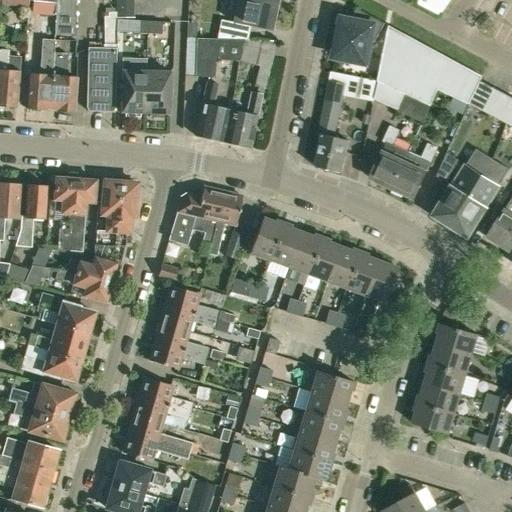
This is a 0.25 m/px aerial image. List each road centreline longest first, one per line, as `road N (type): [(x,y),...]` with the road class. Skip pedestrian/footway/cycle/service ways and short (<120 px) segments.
road 1 (residential): [(167,156),(98,413),(102,424),(69,511)]
road 2 (residential): [(371,453),(409,337),(450,266)]
road 3 (unclassified): [(450,266),(374,213),(271,177)]
road 4 (unclassified): [(271,177),(308,0)]
road 5 (unclassified): [(167,156),(0,142)]
